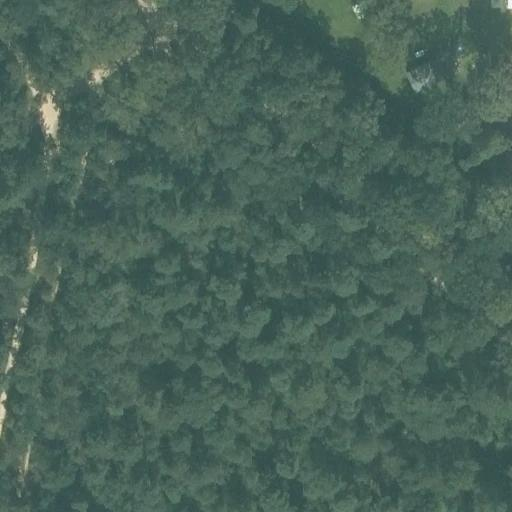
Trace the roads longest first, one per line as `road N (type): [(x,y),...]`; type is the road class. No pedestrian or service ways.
road 1 (track): [(150,0),(511,311)]
road 2 (track): [(511,35),(446,31),(407,47),(364,41),(315,0)]
